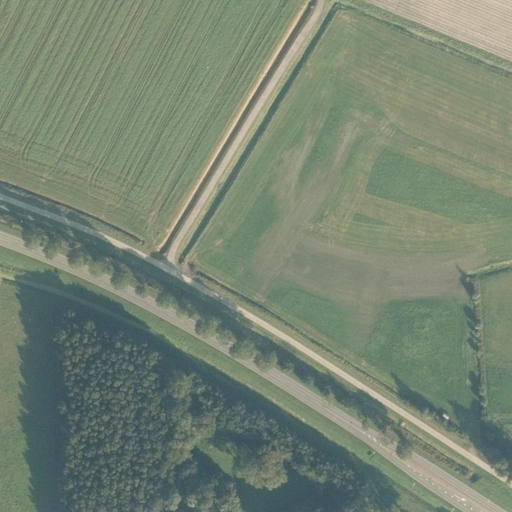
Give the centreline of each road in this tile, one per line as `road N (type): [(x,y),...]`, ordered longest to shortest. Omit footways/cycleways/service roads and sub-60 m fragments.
road 1 (unclassified): [(511,482),(248,313),(121,244),(0,195)]
road 2 (primary): [(486,511),(216,340),(90,273),(0,237)]
